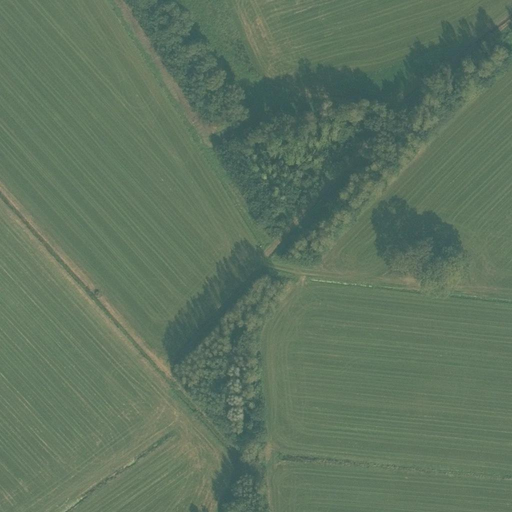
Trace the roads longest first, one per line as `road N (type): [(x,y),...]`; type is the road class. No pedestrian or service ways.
road 1 (track): [(224,511),(241,472),(235,449),(0,186)]
road 2 (track): [(511,295),(254,261)]
